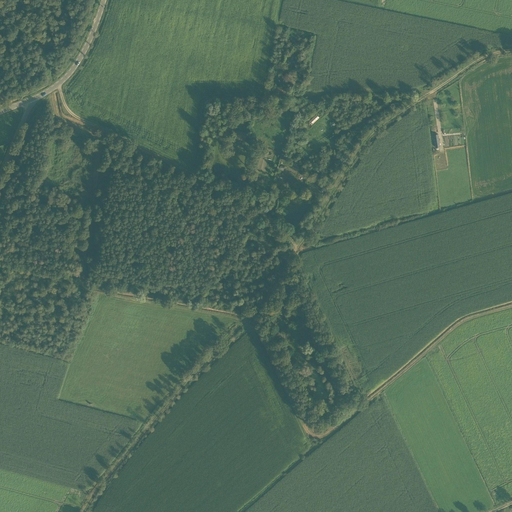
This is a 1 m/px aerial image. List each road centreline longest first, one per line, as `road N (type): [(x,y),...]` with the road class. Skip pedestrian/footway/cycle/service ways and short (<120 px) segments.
road 1 (track): [(81,511),(281,278),(372,131),(473,63),(511,49)]
road 2 (track): [(298,245),(204,177),(67,113),(57,83)]
road 3 (tertiary): [(33,99),(80,58),(104,0)]
road 4 (track): [(306,95),(427,95)]
